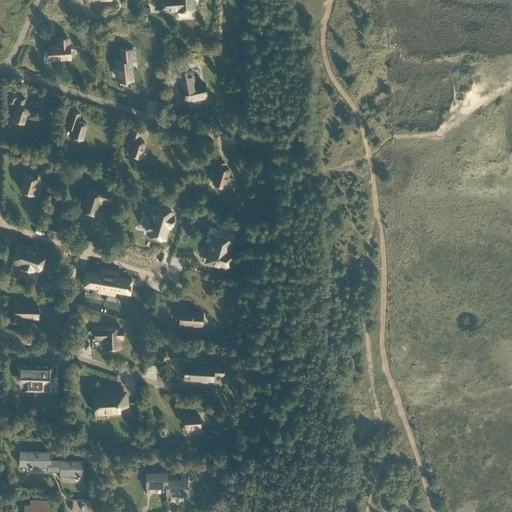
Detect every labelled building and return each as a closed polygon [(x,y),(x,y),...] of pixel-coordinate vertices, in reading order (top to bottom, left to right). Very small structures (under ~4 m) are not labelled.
[(162,0),(164,11),(178,9),(178,11),(194,9),(192,0),(162,0)] [(59,38),(60,45),(47,46),(47,52),(43,52),(44,59),(48,59),(70,58),(69,38),(59,38)] [(122,62),(117,63),(118,81),(132,79),(130,63),(134,62),(133,50),(121,51),(122,62)] [(180,72),(177,73),(182,97),(186,96),(187,101),(206,97),(204,83),(194,85),(191,70),(186,71),(186,67),(180,69),(180,72)] [(24,98),(19,96),(10,93),(7,103),(16,106),(12,119),(23,123),(27,110),(21,108),(24,98)] [(73,111),(70,119),(68,127),(74,128),(71,136),(82,139),(87,124),(77,121),(79,113),(73,111)] [(141,130),(132,128),(129,138),(134,139),(129,154),(130,155),(131,158),(136,160),(139,157),(140,158),(144,142),(138,140),(141,130)] [(225,163),(218,161),(216,168),(217,168),(213,183),(214,184),(213,187),(221,189),(222,186),(224,187),(229,170),(223,168),(225,163)] [(36,168),(33,178),(26,176),(21,190),(33,194),(38,179),(40,180),(43,170),(36,168)] [(101,189),(99,193),(85,188),(81,200),(84,201),(81,209),(85,211),(84,213),(92,215),(92,213),(96,214),(101,200),(108,202),(112,192),(101,189)] [(150,220),(146,231),(148,232),(147,234),(164,239),(168,226),(170,227),(173,216),(171,215),(172,212),(155,207),(154,213),(153,213),(152,215),(153,215),(151,221),(150,220)] [(208,257),(207,261),(216,264),(215,265),(225,268),(230,251),(228,250),(230,241),(218,237),(214,236),(211,245),(208,257)] [(16,258),(14,262),(22,265),(21,266),(32,270),(33,268),(38,270),(44,253),(20,246),(19,249),(17,249),(14,258),(16,258)] [(85,271),(83,287),(92,289),(98,289),(98,291),(106,293),(106,291),(110,270),(101,268),(100,273),(95,272),(85,271)] [(106,291),(106,293),(114,294),(114,292),(120,293),(129,295),(131,279),(123,277),(117,276),(118,271),(110,270),(106,291)] [(37,317),(38,305),(28,305),(28,306),(16,306),(15,317),(37,317)] [(175,315),(175,320),(181,320),(180,324),(200,326),(201,313),(181,311),(181,315),(175,315)] [(95,330),(95,339),(103,338),(104,348),(120,347),(120,338),(122,338),(122,329),(95,330)] [(17,367),(14,367),(19,383),(25,383),(25,389),(34,390),(35,364),(31,364),(31,362),(17,362),(17,367)] [(35,364),(34,390),(43,390),(43,384),(49,384),(55,368),(53,368),(53,363),(38,362),(38,364),(35,364)] [(222,372),(223,363),(212,363),(212,365),(185,364),(184,378),(194,378),(195,378),(202,378),(202,379),(212,379),(212,372),(222,372)] [(110,394),(110,393),(94,394),(95,412),(119,411),(119,406),(127,406),(126,394),(118,395),(118,394),(110,394)] [(185,427),(200,426),(199,415),(184,416),(185,427)] [(55,471),(55,460),(49,460),(49,452),(20,451),(19,466),(49,466),(48,471),(55,471)] [(55,460),(55,471),(60,471),(60,475),(83,475),(83,461),(55,460)] [(166,480),(167,480),(167,473),(146,473),(146,488),(166,488),(166,480)] [(166,488),(166,495),(186,495),(187,480),(187,473),(181,473),(181,480),(167,480),(166,480),(166,488)] [(30,500),(30,505),(24,504),(24,511),(47,511),(48,500),(30,500)]
